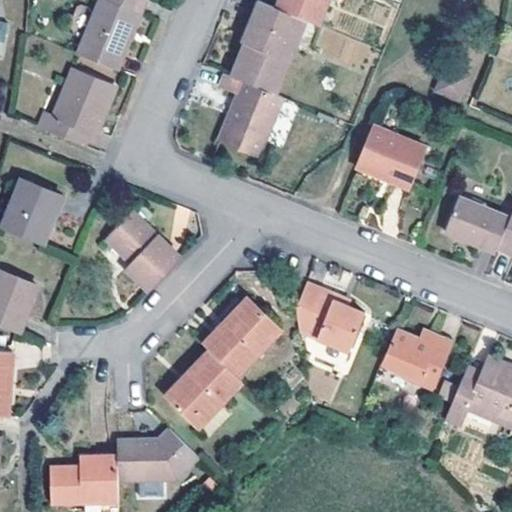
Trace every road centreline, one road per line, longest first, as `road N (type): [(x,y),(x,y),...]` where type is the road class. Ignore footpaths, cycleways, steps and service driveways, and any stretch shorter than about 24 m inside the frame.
road 1 (residential): [(201,0),(155,113),(152,152),(165,167),(258,209)]
road 2 (residential): [(258,209),(511,308)]
road 3 (residential): [(54,344),(101,343),(141,329),(258,209)]
